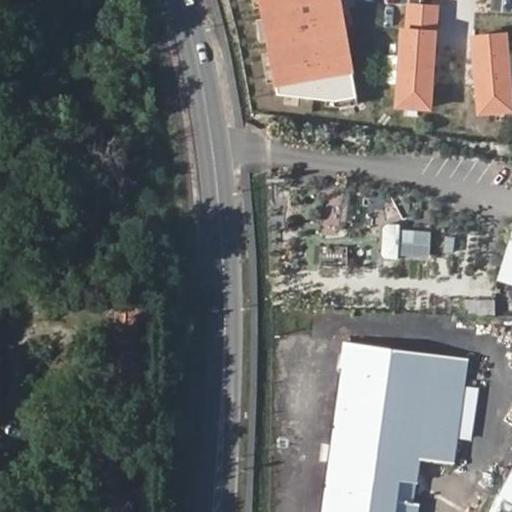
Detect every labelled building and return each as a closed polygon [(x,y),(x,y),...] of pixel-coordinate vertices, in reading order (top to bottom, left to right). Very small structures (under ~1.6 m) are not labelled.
[(260,0),(275,93),(332,101),(356,96),(340,0),(260,0)] [(385,220),(385,255),(402,255),(402,221),(385,220)] [(433,255),(435,229),(404,227),(402,253),(433,255)] [(146,364),(151,296),(129,295),(123,362),(146,364)] [(422,511),(427,479),(420,477),(421,463),(457,467),(469,360),(346,345),(325,511),(422,511)]
